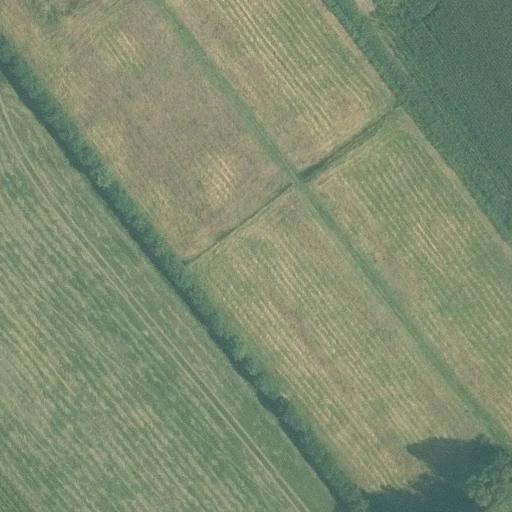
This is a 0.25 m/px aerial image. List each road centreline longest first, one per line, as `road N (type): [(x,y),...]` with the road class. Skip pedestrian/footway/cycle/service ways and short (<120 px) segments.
road 1 (track): [(0,197),(82,241),(172,311),(330,511)]
road 2 (track): [(345,0),(511,221)]
